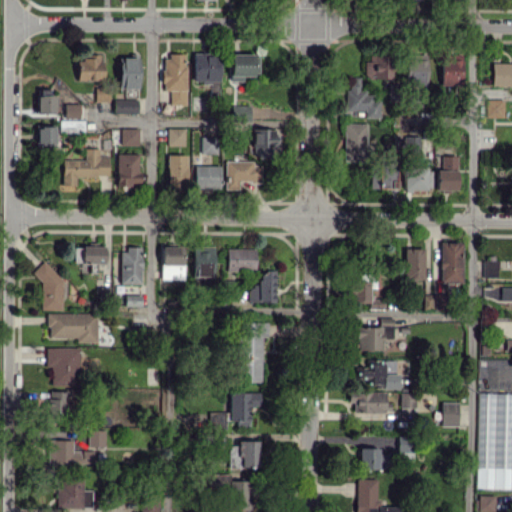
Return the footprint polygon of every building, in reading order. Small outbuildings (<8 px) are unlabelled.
[(219,80),(218,52),(192,53),(192,81),(219,80)] [(100,53),(85,54),(85,60),(75,61),(76,80),(101,79),(100,53)] [(184,104),(185,53),(163,53),(162,90),(169,90),(169,104),(184,104)] [(228,54),(229,80),(241,80),(241,74),(258,74),(257,53),(228,54)] [(424,53),(404,54),(405,85),(425,84),(424,53)] [(460,84),(460,53),(439,54),(439,84),(460,84)] [(364,78),(380,78),(381,54),(364,54),(364,78)] [(389,56),(381,56),(382,78),(390,77),(389,56)] [(138,57),(117,57),(117,88),(137,88),(138,57)] [(511,61),(490,61),(490,85),(511,84),(511,61)] [(378,117),(378,100),(372,100),(372,91),(359,91),(359,77),(349,77),(349,88),(343,88),(343,110),(363,110),(363,117),(378,117)] [(108,101),(107,85),(93,86),(94,101),(108,101)] [(52,89),(36,89),(36,113),(52,112),(52,89)] [(112,112),(137,113),(137,99),(112,98),(112,112)] [(484,117),(502,116),(502,99),(484,99),(484,117)] [(78,118),(79,103),(64,103),(63,117),(78,118)] [(250,119),(249,105),(231,105),(231,119),(250,119)] [(83,120),(58,119),(58,132),(83,132),(83,120)] [(343,160),(366,159),(365,122),(342,123),(343,160)] [(54,125),(34,125),(35,147),(54,147),(54,125)] [(137,144),(137,127),(119,127),(119,144),(137,144)] [(183,128),(166,127),(166,145),(183,145),(183,128)] [(270,156),(270,146),(274,146),(273,128),(250,128),(251,157),(270,156)] [(199,152),(216,152),(216,136),(200,136),(199,152)] [(74,176),(107,175),(107,155),(98,155),(98,147),(83,148),(83,159),(61,159),(61,187),(75,186),(74,176)] [(115,185),(137,185),(138,153),(115,153),(115,185)] [(185,154),(165,154),(166,186),(186,186),(185,154)] [(456,155),(435,155),(434,190),(456,190),(456,155)] [(369,188),(392,187),(391,160),(377,160),(377,167),(368,167),(369,188)] [(224,189),(238,189),(238,182),(260,182),(260,162),(224,161),(224,189)] [(219,165),(193,164),(192,187),(218,188),(219,165)] [(428,189),(429,167),(402,167),(401,188),(428,189)] [(461,241),(439,242),(439,281),(461,281),(461,241)] [(212,246),(192,245),(192,275),(211,275),(212,246)] [(72,261),(82,261),(81,272),(94,272),(94,263),(102,264),(103,246),(72,246),(72,261)] [(182,246),(160,246),(159,279),(181,279),(182,246)] [(119,283),(140,283),(139,248),(118,248),(119,283)] [(225,248),(254,249),(253,269),(225,269),(225,248)] [(422,248),(403,248),(403,279),(423,279),(422,248)] [(497,260),(482,260),(481,277),(497,277),(497,260)] [(38,309),(61,309),(61,276),(53,276),(53,265),(39,265),(38,309)] [(274,301),(274,270),(258,270),(258,285),(244,285),(244,302),(274,301)] [(374,274),(356,275),(356,286),(350,286),(351,302),(367,302),(368,309),(382,309),(382,298),(371,299),(370,287),(374,287),(374,274)] [(511,285),(493,286),(493,299),(511,298),(511,285)] [(421,294),(422,309),(442,308),(442,293),(421,294)] [(140,305),(140,295),(123,294),(123,305),(140,305)] [(95,313),(46,312),(46,337),(75,337),(75,342),(95,342),(95,313)] [(267,322),(238,322),(238,335),(260,335),(266,335),(267,322)] [(356,325),(380,326),(379,351),(355,350),(356,325)] [(238,335),(238,381),(258,381),(260,335),(238,335)] [(78,385),(78,347),(45,347),(45,385),(78,385)] [(395,359),(368,360),(368,387),(396,387),(395,359)] [(46,419),(63,418),(62,390),(44,391),(46,419)] [(384,391),(347,390),(347,401),(352,401),(352,411),(389,412),(389,402),(383,401),(384,391)] [(208,411),(208,428),(225,429),(225,420),(236,420),(236,425),(247,426),(248,404),(258,404),(258,392),(229,391),(229,411),(208,411)] [(414,392),(398,392),(398,406),(414,407),(414,392)] [(474,487),(508,488),(509,443),(511,443),(511,418),(510,418),(511,393),(476,392),(474,487)] [(456,425),(456,402),(439,402),(439,425),(456,425)] [(103,446),(103,429),(86,429),(86,446),(103,446)] [(70,439),(46,439),(46,466),(91,465),(91,450),(71,450),(70,439)] [(257,440),(236,440),(236,445),(227,445),(226,467),(256,467),(257,440)] [(357,468),(386,468),(387,453),(377,453),(378,448),(358,447),(357,468)] [(91,490),(81,490),(82,476),(56,475),(56,507),(90,508),(91,490)] [(397,511),(398,506),(376,506),(377,478),(355,478),(354,511),(397,511)] [(250,480),(229,480),(229,508),(249,509),(250,480)] [(493,495),(475,495),(475,511),(493,511),(493,495)] [(139,511),(157,511),(157,496),(139,496),(139,511)]
